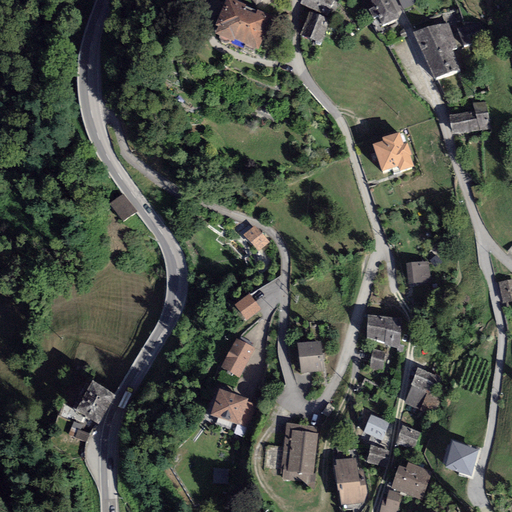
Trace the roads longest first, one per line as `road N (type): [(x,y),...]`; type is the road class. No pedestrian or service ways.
road 1 (residential): [(296,0),(301,70),(342,118),(379,244),(345,353),(317,406),(300,406),(293,396),(283,337),(285,258),(271,231),(180,194),(132,160),(112,119),(92,111)]
road 2 (secondary): [(92,111),(111,164),(170,247),(178,280),(173,311),(111,423),(109,511)]
road 3 (residential): [(482,238),(503,338),(478,481),(483,511)]
road 4 (residential): [(392,0),(482,238)]
